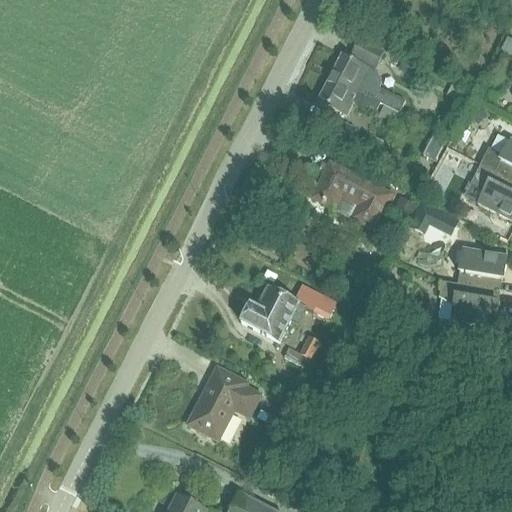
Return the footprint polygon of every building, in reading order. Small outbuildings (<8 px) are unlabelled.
[(341,60),(330,81),(399,117),(405,106),(378,92),(379,87),(378,81),(374,77),(384,58),(359,45),(349,64),(341,60)] [(411,80),(417,68),(418,66),(406,60),(399,74),(411,80)] [(399,117),(330,81),(317,106),(346,121),(354,105),(376,116),(379,109),(383,111),(379,118),(391,124),(395,117),(398,119),(399,117)] [(472,93),(453,84),(446,97),(465,107),(472,93)] [(480,92),(476,100),(484,104),(488,96),(480,92)] [(478,110),(469,118),(478,128),(487,120),(478,110)] [(355,134),(333,123),(323,142),(345,153),(355,134)] [(446,144),(434,139),(426,159),(438,164),(446,144)] [(489,152),(480,168),(511,184),(511,143),(503,159),(489,152)] [(360,209),(353,222),(374,233),(392,198),(330,166),(312,201),(334,212),(341,199),(360,209)] [(511,184),(480,168),(474,181),(473,181),(485,195),(478,208),(511,224),(511,184)] [(400,199),(391,217),(407,226),(417,207),(400,199)] [(472,211),(466,220),(476,226),(481,217),(472,211)] [(440,240),(434,261),(444,263),(450,243),(440,240)] [(463,253),(457,287),(457,288),(500,295),(502,283),(504,284),(505,282),(503,282),(507,255),(506,255),(505,260),(463,253)] [(357,284),(352,295),(363,300),(368,289),(357,284)] [(498,307),(500,295),(457,288),(457,287),(442,285),(439,300),(442,302),(438,321),(451,323),(451,324),(494,331),(493,336),(494,336),(498,309),(500,309),(500,308),(498,307)] [(301,286),(292,304),(267,291),(256,312),(249,308),(240,325),(278,345),(289,323),(296,327),(304,309),(328,322),(336,305),(301,286)] [(284,359),(302,369),(300,372),(310,377),(324,349),(319,347),(320,345),(309,339),(300,356),(289,350),(284,359)] [(217,372),(188,428),(218,444),(236,410),(251,417),(261,399),(246,391),(247,387),(217,372)] [(324,402),(306,393),(302,400),(320,410),(324,402)] [(279,400),(273,411),(284,416),(290,406),(279,400)] [(278,420),(261,412),(257,420),(274,428),(278,420)] [(269,511),(239,496),(231,511),(269,511)] [(199,511),(179,501),(173,511),(199,511)]
